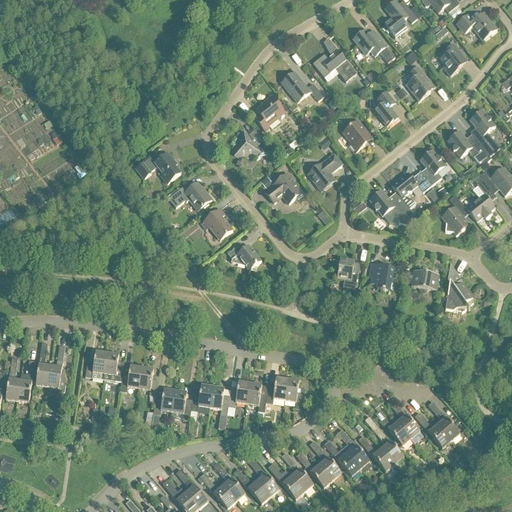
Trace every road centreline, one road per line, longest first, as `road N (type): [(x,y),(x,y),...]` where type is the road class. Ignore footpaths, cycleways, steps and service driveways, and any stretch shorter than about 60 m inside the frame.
road 1 (residential): [(344,236),(313,258),(293,259),(206,146),(263,59),(356,0)]
road 2 (track): [(199,292),(117,193),(110,171),(113,150),(228,0)]
road 3 (residential): [(0,325),(107,327),(315,366),(334,394)]
road 4 (residential): [(334,394),(295,434),(167,458),(126,480),(92,511)]
road 5 (residential): [(511,47),(451,113),(349,193),(344,236)]
road 6 (residential): [(472,258),(344,236)]
